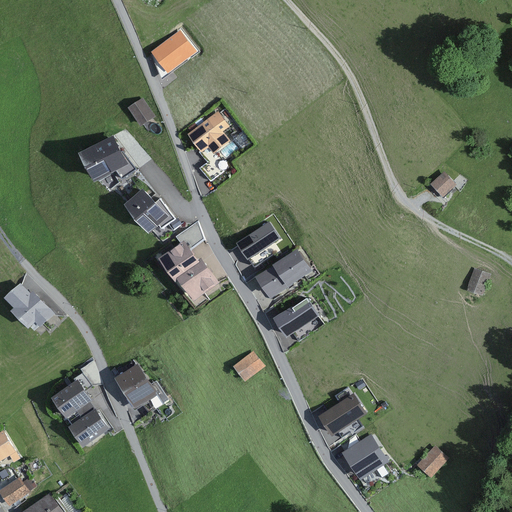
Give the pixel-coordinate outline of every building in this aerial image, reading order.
[(193,51),(179,36),(162,52),(176,66),(193,51)] [(162,115),(148,96),(133,107),(147,126),(162,115)] [(227,134),(233,130),(220,113),(193,134),(207,152),(214,146),(218,151),(232,141),(227,134)] [(127,168),(135,164),(118,133),(89,150),(106,180),(127,168)] [(135,164),(127,168),(132,176),(142,170),(138,162),(135,164)] [(450,172),(437,184),(448,196),(461,185),(450,172)] [(171,206),(153,186),(133,203),(159,232),(169,223),(179,214),(171,206)] [(175,202),(171,206),(179,214),(169,223),(174,228),(187,216),(175,202)] [(286,237),(273,218),(242,241),(255,259),(286,237)] [(187,279),(208,259),(190,239),(169,259),(187,279)] [(262,276),(279,298),(318,268),(302,246),(262,276)] [(228,282),(208,259),(187,279),(207,301),(228,282)] [(493,274),(478,270),(471,291),(486,296),(493,274)] [(63,314),(38,290),(36,292),(27,284),(13,298),(24,308),(20,312),(40,332),(46,325),(49,328),(63,314)] [(282,317),(295,335),(325,314),(312,296),(282,317)] [(267,366),(255,350),(238,364),(250,379),(267,366)] [(169,402),(140,364),(122,378),(144,408),(153,401),(160,409),(169,402)] [(97,400),(83,380),(59,397),(74,417),(81,412),(94,402),(97,400)] [(359,391),(325,415),(339,436),(374,413),(359,391)] [(86,419),(99,409),(94,402),(81,412),(86,419)] [(114,429),(99,409),(86,419),(76,427),(91,447),(114,429)] [(23,452),(9,430),(0,435),(0,465),(14,457),(18,463),(23,460),(19,454),(23,452)] [(396,459),(375,432),(349,452),(369,479),(396,459)] [(453,458),(439,446),(422,466),(436,478),(453,458)] [(33,493),(21,478),(3,492),(15,507),(33,493)] [(66,511),(53,494),(27,511),(66,511)]
